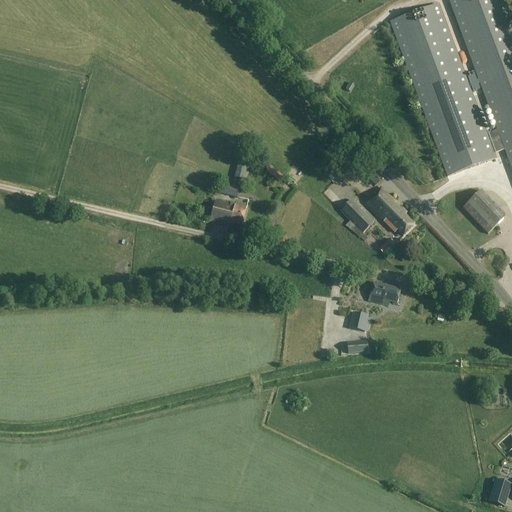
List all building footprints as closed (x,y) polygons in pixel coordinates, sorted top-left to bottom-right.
[(511,24),(503,0),(453,0),(449,1),(501,141),(490,145),(494,155),(505,150),(511,169),(511,24)] [(438,6),(390,23),(448,177),(495,160),(494,155),(490,145),(438,6)] [(343,162),(352,172),(362,163),(353,153),(343,162)] [(239,159),(235,179),(244,181),(248,161),(239,159)] [(267,172),(279,182),(283,177),(271,167),(267,172)] [(279,185),(287,190),(292,184),(285,178),(279,185)] [(222,185),(220,195),(238,199),(240,189),(222,185)] [(414,225),(405,216),(407,215),(381,189),(366,205),(392,231),(394,229),(403,237),(414,225)] [(463,209),(488,235),(507,217),(482,191),(463,209)] [(357,229),(363,235),(375,224),(352,200),(340,212),(357,229)] [(224,226),(225,223),(243,227),(247,209),(215,202),(210,222),(224,226)] [(390,240),(385,244),(388,248),(393,243),(390,240)] [(401,290),(373,284),(369,302),(389,307),(390,303),(398,304),(401,290)] [(365,333),(369,317),(353,314),(349,330),(365,333)] [(367,343),(347,344),(347,354),(367,353),(367,343)] [(505,508),(511,485),(495,480),(488,503),(505,508)]
